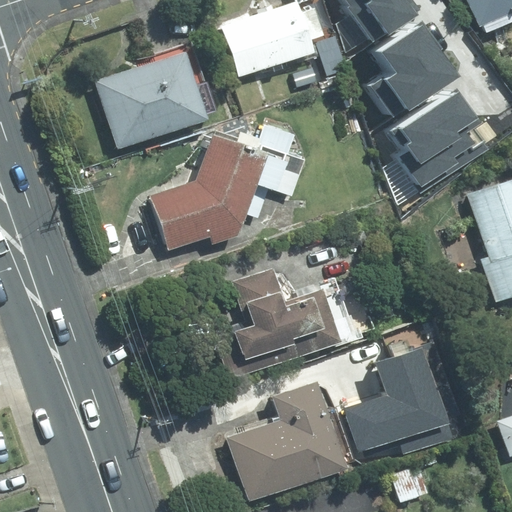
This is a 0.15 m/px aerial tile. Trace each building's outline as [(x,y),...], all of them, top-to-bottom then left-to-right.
[(418,12),(400,0),(351,0),(336,23),(400,66),(445,71),(451,16),(418,12)] [(511,0),(461,0),(473,26),(477,25),(480,33),(511,18),(511,0)] [(232,73),(308,49),(305,41),(319,37),(309,5),(295,10),(292,1),(217,25),(232,73)] [(204,120),(181,50),(90,81),(113,151),(204,120)] [(257,138),(237,131),(235,139),(206,130),(195,180),(147,195),(169,252),(209,236),(210,245),(234,237),(243,214),(255,217),(265,187),(286,194),(298,159),(284,154),(291,132),(262,123),(257,138)] [(511,175),(463,191),(485,257),(477,259),(491,301),(511,294),(511,175)] [(283,300),(270,266),(229,281),(242,318),(227,324),(240,359),(290,341),(288,334),(318,323),(307,292),(283,300)] [(384,394),(342,407),(357,454),(399,440),(403,452),(462,433),(433,343),(374,362),(384,394)] [(316,382),(270,398),(277,416),(225,434),(247,498),(345,464),(316,382)] [(511,413),(495,418),(508,456),(511,454),(511,413)] [(416,460),(385,470),(396,504),(427,494),(416,460)]
